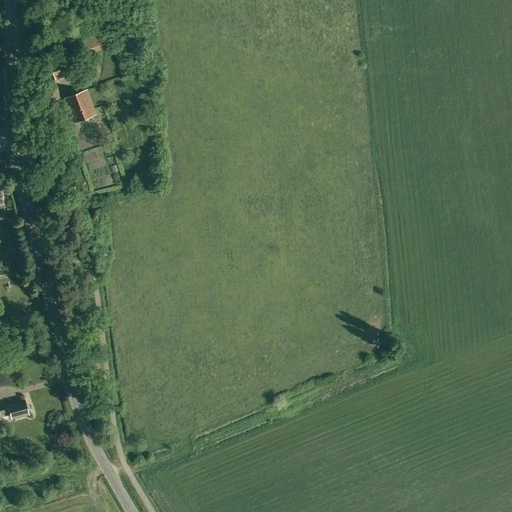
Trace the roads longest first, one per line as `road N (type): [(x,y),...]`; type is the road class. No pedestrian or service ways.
road 1 (tertiary): [(131,511),(69,382),(11,133)]
road 2 (tertiary): [(11,133),(11,0)]
